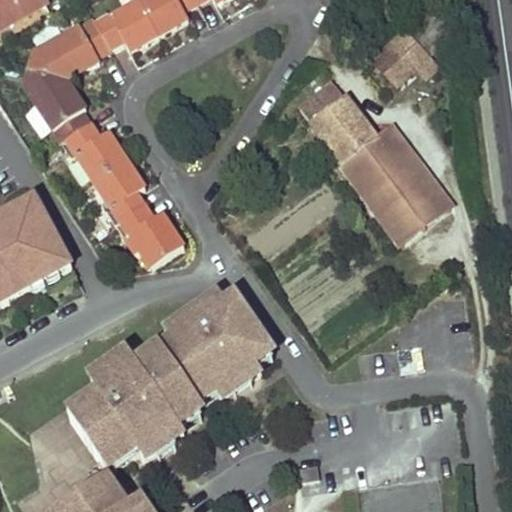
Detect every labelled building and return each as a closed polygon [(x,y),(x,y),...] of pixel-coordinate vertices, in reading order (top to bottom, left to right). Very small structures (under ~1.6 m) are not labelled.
[(41,0),(0,0),(0,27),(2,32),(45,8),(41,0)] [(197,6),(193,0),(147,0),(141,4),(161,39),(186,25),(181,14),(197,6)] [(161,39),(141,4),(114,20),(111,16),(95,25),(113,54),(128,47),(133,55),(161,39)] [(95,25),(82,32),(99,62),(113,54),(95,25)] [(99,62),(82,32),(35,57),(30,76),(65,84),(69,68),(80,71),(92,73),(102,68),(99,62)] [(405,35),(374,63),(406,99),(439,70),(427,59),(405,35)] [(76,86),(80,71),(69,68),(65,84),(76,86)] [(62,99),(65,84),(30,76),(27,91),(63,146),(95,126),(87,114),(91,111),(86,104),(72,101),(62,99)] [(379,143),(327,76),(297,105),(370,207),(385,230),(436,191),(392,132),(379,143)] [(72,101),(76,86),(65,84),(62,99),(72,101)] [(95,126),(63,146),(73,160),(77,157),(94,183),(128,160),(111,134),(104,139),(95,126)] [(128,160),(94,183),(112,210),(108,213),(117,226),(148,206),(140,193),(147,189),(128,160)] [(183,244),(166,217),(158,222),(148,206),(117,226),(127,242),(131,240),(148,266),(183,244)] [(0,327),(77,287),(39,213),(0,232),(0,327)] [(97,406),(104,415),(76,435),(109,485),(129,472),(133,478),(143,472),(146,475),(172,456),(177,463),(183,459),(190,454),(182,441),(207,425),(204,420),(219,409),(220,412),(249,393),(254,401),(260,396),(267,392),(260,382),(276,371),(246,326),(237,332),(227,317),(172,355),(180,368),(172,373),(169,369),(144,386),(139,379),(125,387),(127,390),(113,400),(110,397),(97,406)] [(427,369),(424,343),(401,346),(404,371),(427,369)] [(249,393),(220,412),(225,420),(254,401),(249,393)] [(305,498),(323,496),(321,483),(303,486),(305,498)]
